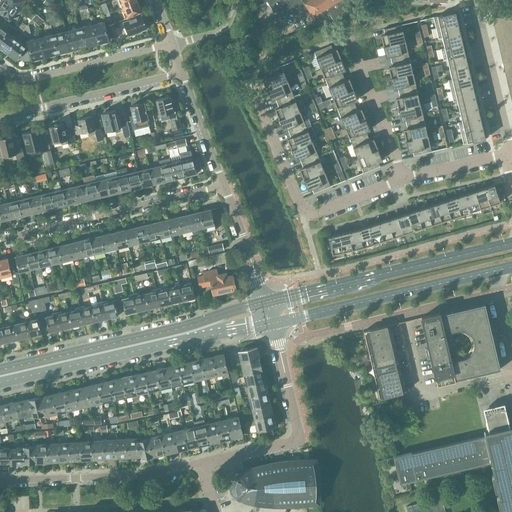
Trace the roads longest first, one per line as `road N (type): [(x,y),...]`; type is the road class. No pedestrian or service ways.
road 1 (primary): [(0,385),(271,324)]
road 2 (primary): [(264,302),(0,370)]
road 3 (primary): [(511,243),(264,302)]
road 4 (residential): [(249,79),(304,209),(319,212),(404,179)]
road 5 (primary): [(271,324),(498,270)]
road 6 (residential): [(223,186),(0,240)]
road 7 (residential): [(197,463),(291,441),(298,430),(271,324)]
road 8 (residential): [(0,482),(138,476),(197,463)]
road 9 (residential): [(0,118),(181,72)]
road 10 (residential): [(172,43),(35,76),(0,67)]
road 11 (residential): [(511,375),(422,396),(405,326)]
road 12 (residential): [(507,155),(474,0)]
road 13 (residential): [(404,179),(347,38)]
road 14 (residential): [(264,302),(223,186)]
road 15 (residential): [(223,186),(181,72)]
